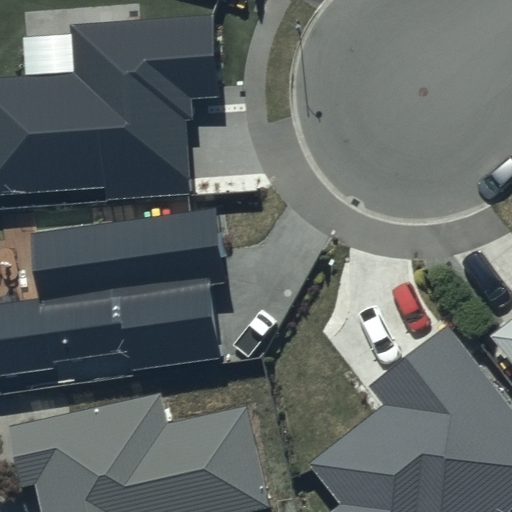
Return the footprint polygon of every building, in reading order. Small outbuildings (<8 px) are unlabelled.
[(215,13),(71,24),(75,73),(0,78),(0,193),(106,186),(107,198),(191,192),(186,122),(192,121),(191,100),(222,98),(215,13)] [(216,205),(31,231),(40,296),(0,301),(0,375),(54,368),(56,381),(220,358),(210,287),(227,285),(216,205)] [(511,319),(490,337),(511,364),(511,319)] [(509,511),(511,510),(511,409),(447,326),(369,386),(383,404),(308,463),(341,505),(332,511),(509,511)] [(7,428),(20,486),(34,483),(40,511),(248,511),(270,507),(247,406),(165,424),(158,394),(7,428)]
